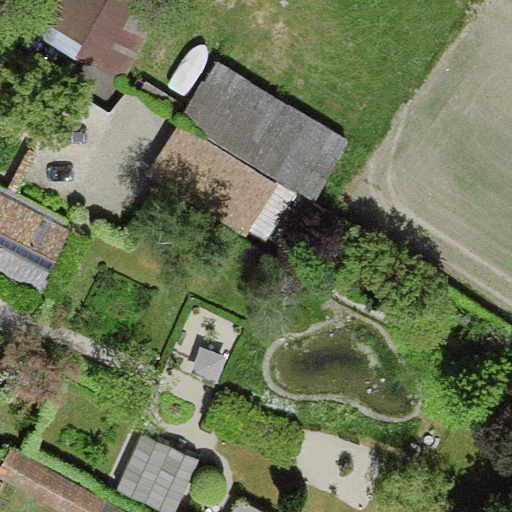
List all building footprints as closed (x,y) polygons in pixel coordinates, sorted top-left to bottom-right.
[(126,74),(164,0),(45,0),(32,25),(126,74)] [(206,80),(147,174),(244,234),(278,179),(311,199),(346,141),(218,62),(231,42),(193,18),(169,57),(206,80)] [(0,268),(38,289),(71,225),(0,188),(0,268)] [(128,482),(185,498),(201,442),(144,426),(128,482)] [(103,511),(109,501),(12,447),(0,468),(0,473),(69,511),(103,511)] [(287,511),(252,489),(236,511),(287,511)]
